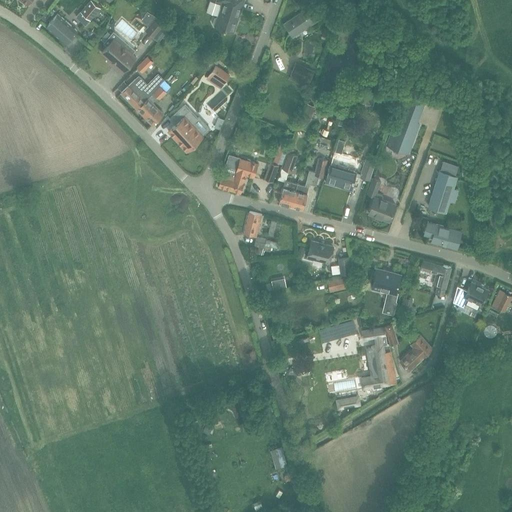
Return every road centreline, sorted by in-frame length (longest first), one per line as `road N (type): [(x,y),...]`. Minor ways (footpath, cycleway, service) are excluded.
road 1 (unclassified): [(297,454),(249,283),(203,194)]
road 2 (unclassified): [(203,194),(0,11)]
road 3 (residential): [(297,454),(429,364),(460,258)]
road 4 (unclassified): [(460,258),(203,194)]
road 5 (unclassified): [(203,194),(272,0)]
